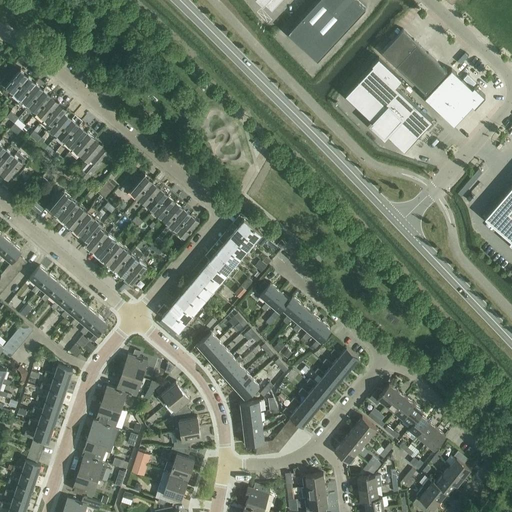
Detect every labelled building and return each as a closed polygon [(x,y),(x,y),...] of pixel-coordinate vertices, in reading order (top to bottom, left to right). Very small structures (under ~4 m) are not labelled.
[(357,0),(316,0),(289,30),(318,58),(365,7),(357,0)] [(403,28),(382,50),(426,92),(447,70),(403,28)] [(361,81),(349,94),(376,120),(374,122),(384,132),(387,130),(404,146),(416,133),(418,135),(432,120),(395,85),(402,78),(379,56),(372,63),(373,64),(359,79),(361,81)] [(1,90),(9,97),(29,74),(21,67),(10,80),(5,76),(0,82),(4,86),(1,90)] [(452,68),(425,96),(454,123),(473,104),(475,106),(485,95),(474,85),(472,87),(452,68)] [(29,74),(9,97),(10,97),(15,91),(22,97),(36,80),(29,74)] [(36,80),(22,97),(30,103),(44,87),(36,80)] [(44,87),(30,103),(38,110),(52,93),(44,87)] [(52,93),(38,110),(45,116),(60,100),(52,93)] [(45,116),(42,120),(50,126),(65,109),(67,106),(60,100),(45,116)] [(65,109),(50,126),(58,133),(73,116),(65,109)] [(18,117),(19,116),(11,110),(7,115),(15,122),(18,117)] [(58,133),(55,136),(63,143),(66,139),(80,122),(73,116),(58,133)] [(80,122),(66,139),(73,146),(88,129),(80,122)] [(17,124),(12,131),(16,135),(22,128),(17,124)] [(73,146),(69,150),(77,157),(81,152),(96,135),(88,129),(73,146)] [(103,142),(96,135),(81,152),(89,159),(78,172),(87,180),(110,152),(101,144),(103,142)] [(7,146),(0,154),(0,169),(17,149),(19,147),(11,141),(7,146)] [(48,145),(45,148),(53,154),(55,151),(48,145)] [(17,149),(0,169),(0,172),(2,174),(4,172),(8,176),(10,174),(13,176),(13,177),(14,177),(19,174),(23,169),(26,164),(29,159),(28,159),(20,153),(21,152),(17,149)] [(39,152),(48,161),(51,157),(50,156),(51,154),(45,149),(43,151),(41,149),(39,152)] [(128,181),(134,186),(131,189),(138,196),(153,178),(145,172),(142,175),(136,171),(130,178),(128,181)] [(153,178),(138,196),(146,202),(161,185),(153,178)] [(511,184),(484,217),(510,240),(508,242),(511,245),(511,184)] [(161,185),(146,202),(154,209),(168,191),(161,185)] [(50,206),(58,213),(72,196),(64,189),(50,206)] [(168,191),(154,209),(161,215),(176,198),(168,191)] [(72,196),(58,213),(66,219),(80,202),(72,196)] [(176,198),(161,215),(169,222),(184,204),(176,198)] [(35,199),(30,205),(40,213),(44,207),(35,199)] [(80,202),(66,219),(73,226),(88,209),(80,202)] [(169,222),(166,225),(174,232),(177,228),(191,211),(184,204),(169,222)] [(88,209),(73,226),(81,232),(95,215),(88,209)] [(191,211),(177,228),(185,235),(190,229),(194,224),(199,218),(191,211)] [(95,215),(81,232),(88,239),(86,242),(101,225),(100,225),(103,222),(95,215)] [(237,225),(254,240),(261,231),(244,217),(237,225)] [(261,221),(258,225),(264,230),(267,226),(261,221)] [(101,225),(86,242),(94,249),(108,232),(101,225)] [(230,233),(247,248),(254,240),(237,225),(230,233)] [(1,231),(0,232),(0,250),(0,251),(10,239),(1,231)] [(108,232),(94,249),(102,255),(116,238),(108,232)] [(223,241),(241,256),(247,248),(230,233),(223,241)] [(116,238),(102,255),(109,262),(124,245),(116,238)] [(10,239),(0,251),(0,258),(4,254),(11,261),(13,258),(18,253),(22,249),(10,239)] [(216,250),(234,264),(241,256),(223,241),(216,250)] [(154,242),(150,246),(155,250),(158,245),(154,242)] [(124,245),(109,262),(117,268),(131,251),(124,245)] [(131,251),(117,268),(125,274),(143,253),(136,246),(132,251),(131,251)] [(210,256),(209,258),(227,272),(231,276),(238,267),(234,264),(216,250),(210,256)] [(13,258),(23,266),(27,261),(18,253),(13,258)] [(143,253),(125,274),(133,281),(147,264),(139,258),(143,253)] [(9,263),(18,271),(23,266),(13,258),(11,261),(9,263)] [(203,266),(220,280),(227,272),(209,258),(203,266)] [(5,268),(14,276),(18,271),(9,263),(5,268)] [(32,289),(34,291),(50,273),(40,265),(30,277),(37,283),(32,289)] [(196,274),(213,289),(220,280),(203,266),(196,274)] [(1,273),(10,280),(14,276),(5,268),(1,273)] [(0,274),(0,279),(6,285),(10,280),(1,273),(0,274)] [(50,273),(34,291),(36,292),(41,286),(47,291),(42,297),(44,299),(59,281),(50,273)] [(189,282),(207,297),(213,289),(196,274),(189,282)] [(248,276),(242,284),(246,288),(253,280),(248,276)] [(260,294),(266,299),(276,287),(270,281),(269,283),(264,279),(256,290),(260,293),(260,294)] [(59,281),(44,299),(45,300),(50,294),(57,299),(51,305),(54,307),(69,289),(59,281)] [(182,290),(200,305),(207,297),(189,282),(182,290)] [(241,284),(235,291),(240,296),(246,288),(242,284),(241,284)] [(276,287),(266,299),(267,300),(262,307),(265,310),(271,303),(276,308),(287,295),(276,287)] [(69,289),(54,307),(55,308),(60,302),(66,307),(61,314),(63,315),(79,298),(69,289)] [(182,290),(175,298),(193,313),(197,316),(204,308),(200,305),(182,290)] [(287,295),(276,308),(277,308),(271,315),(275,318),(281,311),(280,310),(282,307),(289,313),(300,301),(292,295),(290,298),(287,295)] [(79,298),(63,315),(65,317),(70,310),(76,316),(71,322),(73,323),(88,306),(79,298)] [(169,306),(186,321),(193,313),(175,298),(169,306)] [(293,328),(294,329),(310,310),(300,301),(289,313),(284,320),(287,323),(293,316),(299,321),(293,328)] [(81,330),(83,332),(98,314),(88,306),(73,323),(74,325),(80,319),(86,324),(81,330)] [(162,315),(174,325),(172,327),(175,330),(177,328),(179,329),(186,321),(169,306),(162,315)] [(24,307),(20,312),(25,316),(29,311),(24,307)] [(310,310),(294,329),(297,331),(302,324),(309,330),(303,336),(301,339),(302,340),(320,319),(310,310)] [(234,314),(239,320),(243,317),(238,311),(234,314)] [(98,314),(83,332),(84,333),(89,327),(95,332),(90,338),(94,341),(94,340),(98,343),(102,338),(98,336),(99,334),(98,334),(108,322),(98,314)] [(236,325),(233,327),(236,331),(239,329),(247,322),(243,317),(239,320),(240,321),(236,325)] [(320,319),(302,340),(304,342),(312,332),(318,338),(312,345),(310,347),(313,349),(316,348),(322,340),(321,340),(331,328),(320,319)] [(21,324),(30,332),(33,328),(24,320),(21,324)] [(17,329),(27,336),(30,332),(21,324),(17,329)] [(42,324),(39,329),(43,333),(47,328),(42,324)] [(248,330),(253,336),(257,332),(252,327),(248,330)] [(14,333),(24,340),(27,336),(17,329),(14,333)] [(80,330),(71,341),(75,344),(84,333),(80,330)] [(197,343),(204,351),(219,339),(212,331),(197,343)] [(261,337),(257,332),(253,336),(257,340),(261,337)] [(11,337),(20,344),(24,340),(14,333),(11,337)] [(8,341),(17,348),(20,344),(11,337),(8,341)] [(219,339),(204,351),(211,359),(225,346),(219,339)] [(89,340),(84,346),(91,352),(95,346),(89,340)] [(280,340),(274,346),(279,351),(285,345),(280,340)] [(4,345),(14,352),(17,348),(8,341),(4,345)] [(261,345),(266,351),(270,348),(265,342),(261,345)] [(74,344),(70,349),(77,355),(82,350),(74,344)] [(1,349),(10,356),(14,352),(4,345),(1,349)] [(225,346),(211,359),(218,367),(232,354),(225,346)] [(331,351),(350,367),(359,357),(346,346),(340,354),(334,348),(331,351)] [(288,348),(283,353),(288,358),(293,352),(288,348)] [(323,361),(342,376),(350,367),(331,351),(331,352),(337,357),(332,363),(326,358),(323,361)] [(128,353),(122,371),(142,377),(148,360),(139,357),(133,355),(128,353)] [(232,354),(218,367),(224,374),(239,362),(232,354)] [(274,360),(284,371),(288,367),(278,357),(274,360)] [(315,370),(334,386),(342,376),(323,361),(329,367),(324,373),(318,368),(315,370)] [(239,362),(224,374),(231,382),(245,369),(239,362)] [(44,375),(53,378),(54,376),(69,381),(73,369),(58,364),(55,373),(46,370),(44,375)] [(0,365),(0,379),(11,383),(11,380),(3,378),(7,368),(0,365)] [(245,369),(231,382),(238,390),(252,377),(245,369)] [(307,380),(326,396),(334,386),(315,370),(315,371),(321,377),(316,383),(310,377),(307,380)] [(122,371),(117,388),(126,391),(136,395),(142,377),(122,371)] [(40,387),(49,390),(50,388),(65,393),(69,381),(54,376),(53,378),(51,385),(42,382),(40,387)] [(252,377),(238,390),(245,397),(259,385),(252,377)] [(0,379),(0,392),(7,395),(11,396),(12,393),(8,392),(7,392),(0,389),(0,387),(2,382),(10,385),(11,383),(0,379)] [(151,380),(149,387),(154,389),(160,383),(151,380)] [(156,390),(159,393),(157,396),(164,404),(169,400),(183,388),(176,381),(172,384),(168,380),(156,390)] [(299,390),(318,405),(326,396),(307,380),(307,381),(313,386),(308,393),(301,387),(299,390)] [(273,384),(269,381),(260,392),(264,396),(273,384)] [(371,395),(369,397),(377,403),(379,401),(381,399),(386,403),(398,389),(389,382),(383,390),(378,397),(376,399),(371,395)] [(107,384),(101,402),(120,409),(126,391),(117,388),(107,384)] [(371,395),(376,399),(378,397),(383,390),(379,386),(371,395)] [(36,399),(45,402),(46,400),(61,405),(65,393),(50,388),(49,390),(47,397),(38,394),(36,399)] [(173,411),(174,415),(190,408),(184,402),(190,397),(183,388),(169,400),(176,409),(173,411)] [(398,389),(386,403),(394,410),(406,396),(398,389)] [(291,399),(310,415),(318,405),(299,390),(298,391),(305,396),(300,402),(293,397),(291,399)] [(0,392),(0,405),(3,407),(3,404),(0,402),(0,394),(6,397),(6,396),(11,397),(11,396),(7,395),(0,392)] [(406,396),(394,410),(403,417),(415,403),(406,396)] [(241,402),(242,412),(260,410),(259,399),(241,402)] [(302,425),(310,415),(291,399),(291,400),(297,406),(292,412),(285,406),(282,410),(290,416),(290,415),(302,425)] [(32,411),(41,414),(42,412),(56,417),(61,405),(46,400),(45,402),(43,409),(34,406),(32,411)] [(101,402),(95,419),(113,425),(113,426),(115,426),(120,409),(101,402)] [(415,403),(403,417),(411,424),(423,410),(415,403)] [(179,419),(181,429),(199,426),(197,415),(191,416),(190,408),(174,415),(176,419),(179,419)] [(242,412),(243,422),(262,420),(260,410),(242,412)] [(423,410),(411,424),(409,427),(417,434),(429,419),(421,413),(424,410),(423,410)] [(28,423),(37,426),(38,424),(52,429),(56,417),(42,412),(41,414),(39,421),(30,418),(28,423)] [(355,424),(370,435),(377,427),(363,415),(355,424)] [(374,418),(380,423),(382,420),(376,415),(374,418)] [(94,419),(88,436),(107,443),(114,445),(120,428),(115,426),(113,426),(113,425),(95,419),(94,419)] [(429,419),(417,434),(426,441),(438,426),(429,419)] [(243,422),(244,432),(263,430),(262,420),(243,422)] [(288,420),(284,425),(293,433),(297,428),(288,420)] [(24,435),(33,438),(34,436),(45,440),(48,441),(52,429),(38,424),(37,426),(35,433),(26,430),(24,435)] [(349,432),(363,444),(370,435),(355,424),(349,432)] [(384,428),(390,433),(393,429),(387,424),(384,428)] [(280,430),(289,438),(293,433),(284,425),(280,430)] [(172,445),(172,446),(191,447),(189,439),(201,437),(199,426),(181,429),(175,430),(177,441),(174,442),(174,445),(172,445)] [(438,426),(426,441),(435,448),(446,434),(438,426)] [(399,434),(393,429),(390,433),(396,437),(399,434)] [(246,443),(255,442),(261,441),(264,440),(263,430),(244,432),(246,443)] [(280,430),(275,435),(284,443),(289,438),(280,430)] [(342,440),(356,452),(363,444),(349,432),(342,440)] [(275,435),(272,440),(278,451),(284,443),(275,435)] [(33,438),(32,441),(43,445),(45,440),(34,436),(33,438)] [(88,436),(82,454),(84,454),(101,460),(102,460),(105,449),(112,452),(114,445),(107,443),(88,436)] [(272,440),(267,440),(268,452),(278,451),(272,440)] [(352,457),(356,452),(342,440),(335,449),(349,461),(351,462),(354,458),(352,457)] [(32,441),(30,447),(41,451),(43,445),(32,441)] [(399,445),(405,450),(408,446),(402,441),(399,445)] [(389,442),(385,447),(388,450),(393,445),(389,442)] [(172,446),(167,460),(191,468),(194,457),(188,455),(191,448),(191,447),(172,446)] [(413,451),(408,446),(405,450),(411,454),(413,451)] [(30,447),(28,453),(39,457),(41,451),(30,447)] [(383,456),(388,450),(385,447),(380,453),(383,456)] [(441,447),(436,453),(439,456),(444,450),(441,447)] [(138,449),(134,460),(144,463),(148,452),(138,449)] [(456,457),(450,465),(464,476),(471,467),(464,461),(467,458),(468,457),(458,449),(458,450),(454,455),(456,457)] [(28,453),(26,459),(38,462),(39,457),(28,453)] [(84,454),(78,471),(97,478),(101,479),(107,462),(103,460),(102,460),(101,460),(84,454)] [(367,470),(367,471),(368,472),(368,473),(371,472),(374,472),(381,463),(373,456),(368,462),(371,464),(367,470)] [(419,459),(415,464),(419,468),(424,461),(420,457),(419,459)] [(12,470),(21,473),(22,470),(37,475),(41,464),(38,462),(26,459),(23,468),(14,465),(12,470)] [(122,459),(120,466),(127,468),(129,461),(122,459)] [(167,460),(164,470),(187,478),(191,468),(167,460)] [(139,473),(141,466),(134,463),(131,471),(139,473)] [(427,464),(422,470),(426,473),(431,467),(427,464)] [(443,473),(457,484),(464,476),(450,465),(443,473)] [(412,467),(407,473),(411,476),(416,469),(412,467)] [(8,482),(17,485),(18,482),(33,487),(37,475),(22,470),(21,473),(19,480),(10,477),(8,482)] [(164,470),(161,481),(184,488),(187,478),(164,470)] [(92,495),(97,478),(78,471),(72,489),(92,495)] [(302,475),(304,486),(325,483),(323,472),(302,475)] [(368,475),(357,477),(359,487),(377,485),(382,484),(381,473),(375,474),(372,475),(374,472),(371,472),(368,473),(368,475)] [(406,481),(411,476),(407,473),(403,478),(406,481)] [(447,490),(450,493),(457,484),(443,473),(437,481),(447,490)] [(429,476),(423,485),(426,487),(440,499),(447,490),(437,481),(433,479),(429,476)] [(248,486),(245,497),(247,498),(245,505),(263,510),(269,493),(271,487),(250,480),(248,486)] [(155,496),(159,497),(157,502),(163,503),(165,502),(165,499),(173,502),(175,497),(181,499),(184,488),(161,481),(155,496)] [(4,494),(13,497),(14,494),(29,499),(33,487),(18,482),(17,485),(15,492),(6,489),(4,494)] [(305,496),(326,493),(325,483),(304,486),(301,486),(303,496),(305,496)] [(360,499),(364,498),(378,496),(377,485),(359,487),(360,499)] [(413,500),(426,511),(427,511),(432,507),(433,508),(440,499),(426,487),(423,485),(416,494),(417,495),(413,500)] [(124,490),(122,496),(132,499),(134,493),(124,490)] [(326,493),(305,496),(307,511),(314,511),(326,511),(325,505),(328,505),(326,493)] [(0,505),(9,509),(10,506),(25,511),(29,499),(14,494),(13,497),(11,504),(2,501),(0,505)] [(364,498),(365,509),(384,506),(382,495),(378,496),(364,498)] [(68,496),(62,511),(83,511),(86,505),(99,509),(101,502),(83,496),(82,501),(68,496)]
